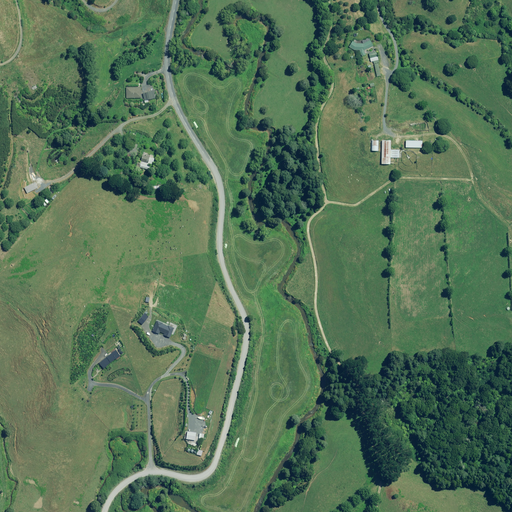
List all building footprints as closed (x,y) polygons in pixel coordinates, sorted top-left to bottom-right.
[(373,46),(370,38),(363,41),(364,44),(356,43),(353,41),(349,47),(354,50),(359,50),(362,57),(366,55),(364,51),(373,46)] [(374,64),(378,63),(379,63),(377,53),(369,55),(371,62),(373,61),(374,64)] [(141,98),(141,87),(127,87),(127,98),(141,98)] [(147,100),(156,98),(154,91),(146,93),(143,94),(145,102),(148,102),(147,100)] [(391,141),(382,141),(382,164),(391,164),(391,158),(399,158),(400,150),(391,150),(391,141)] [(149,170),(150,166),(148,166),(148,163),(152,164),(152,162),(154,162),(155,158),(143,155),(140,167),(149,170)]
